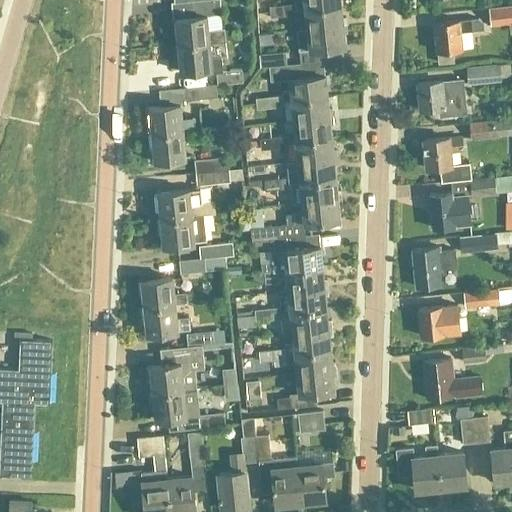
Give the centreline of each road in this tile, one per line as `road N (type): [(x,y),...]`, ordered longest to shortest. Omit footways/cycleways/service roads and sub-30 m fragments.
road 1 (residential): [(112,0),(91,511)]
road 2 (residential): [(386,0),(367,511)]
